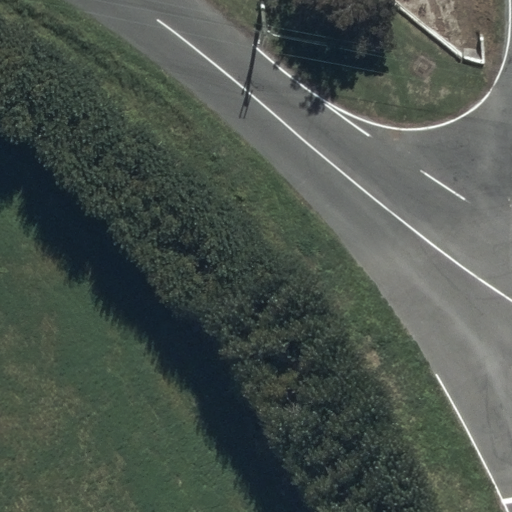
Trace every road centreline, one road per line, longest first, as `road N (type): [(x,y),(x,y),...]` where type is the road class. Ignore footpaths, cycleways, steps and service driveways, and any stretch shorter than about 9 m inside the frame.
road 1 (unclassified): [(118,0),(432,250)]
road 2 (unclassified): [(511,456),(432,250)]
